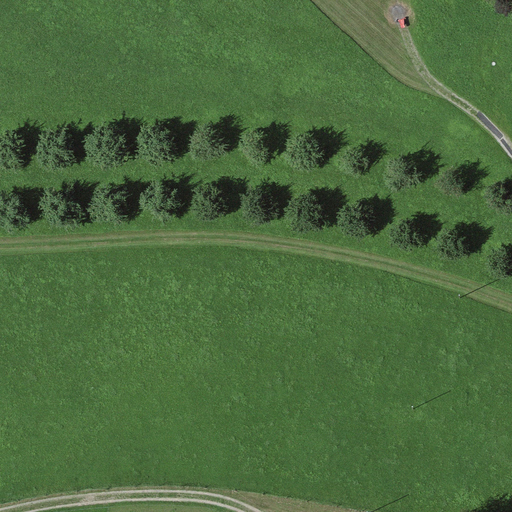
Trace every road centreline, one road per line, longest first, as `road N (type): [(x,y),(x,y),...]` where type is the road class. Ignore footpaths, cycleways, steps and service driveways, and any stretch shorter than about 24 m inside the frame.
road 1 (track): [(511,302),(307,251),(0,258)]
road 2 (track): [(119,511),(229,489),(266,511)]
